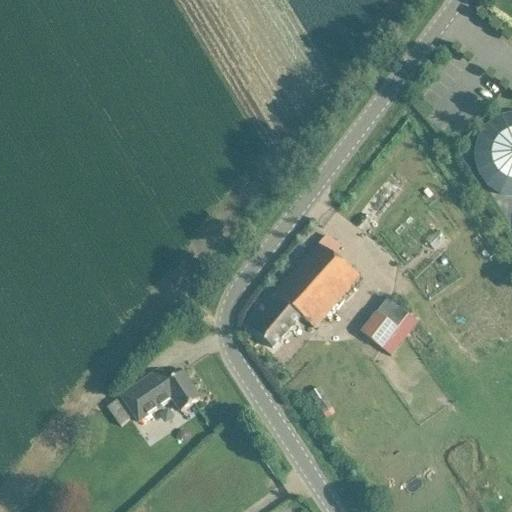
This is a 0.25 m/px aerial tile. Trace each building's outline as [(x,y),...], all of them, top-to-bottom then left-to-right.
[(356,279),(334,260),(319,246),(247,327),(272,350),(301,320),(312,330),(356,279)] [(361,336),(383,352),(409,316),(388,300),(361,336)] [(157,375),(140,386),(122,399),(139,424),(173,402),(181,414),(200,402),(183,375),(165,387),(157,375)] [(119,427),(134,418),(121,400),(107,410),(119,427)] [(60,511),(73,501),(57,483),(44,495),(59,511),(60,511)]
